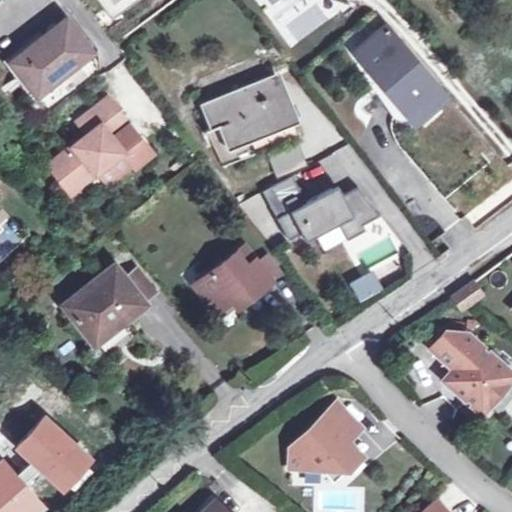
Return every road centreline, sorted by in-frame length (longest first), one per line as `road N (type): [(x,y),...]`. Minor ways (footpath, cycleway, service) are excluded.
road 1 (residential): [(115,511),(242,406),(355,332)]
road 2 (unknown): [(452,272),(313,117),(290,77)]
road 3 (residential): [(355,332),(381,390),(511,502)]
road 4 (residential): [(355,332),(452,272),(511,219)]
